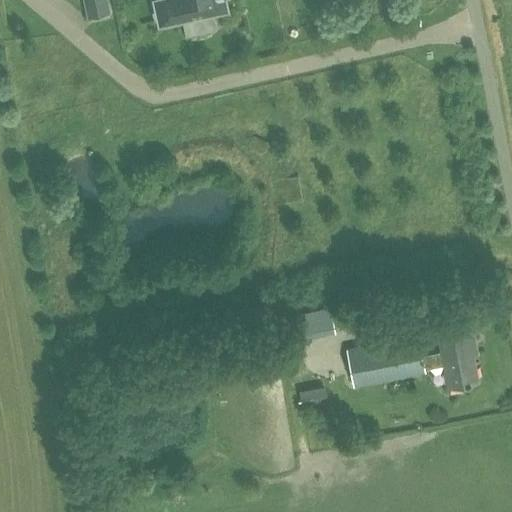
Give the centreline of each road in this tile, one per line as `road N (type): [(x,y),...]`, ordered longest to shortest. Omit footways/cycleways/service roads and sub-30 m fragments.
road 1 (unknown): [(482,22),(199,86),(156,88),(127,79),(25,0)]
road 2 (unclassified): [(511,170),(478,0)]
